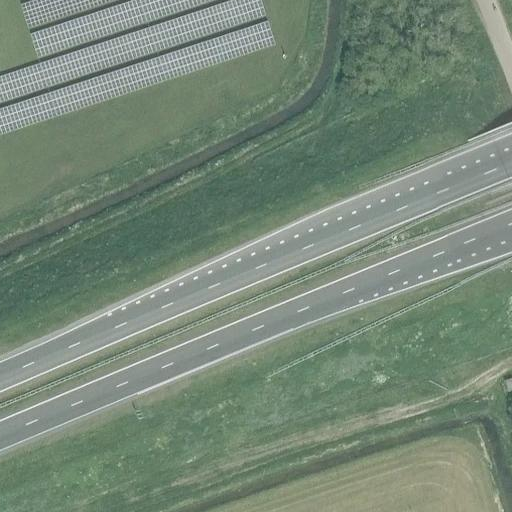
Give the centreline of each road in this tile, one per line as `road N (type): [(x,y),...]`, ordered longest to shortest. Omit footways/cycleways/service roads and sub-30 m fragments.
road 1 (trunk): [(511,164),(0,379)]
road 2 (trunk): [(0,436),(511,225)]
